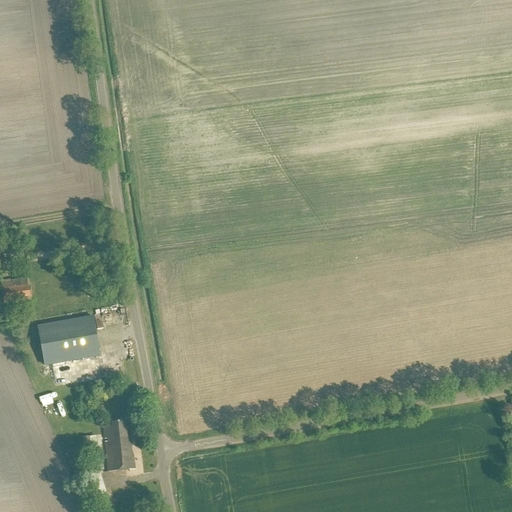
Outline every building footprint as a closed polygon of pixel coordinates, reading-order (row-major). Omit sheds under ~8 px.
[(4,236),(5,254),(14,253),(13,236),(4,236)] [(1,283),(3,304),(26,302),(26,298),(29,298),(27,280),(1,283)] [(44,367),(98,357),(91,318),(37,328),(44,367)] [(111,424),(111,428),(103,429),(107,473),(136,470),(135,457),(134,457),(131,433),(130,431),(129,425),(126,425),(126,423),(111,424)] [(81,438),(83,452),(92,451),(91,449),(97,448),(96,436),(81,438)]
